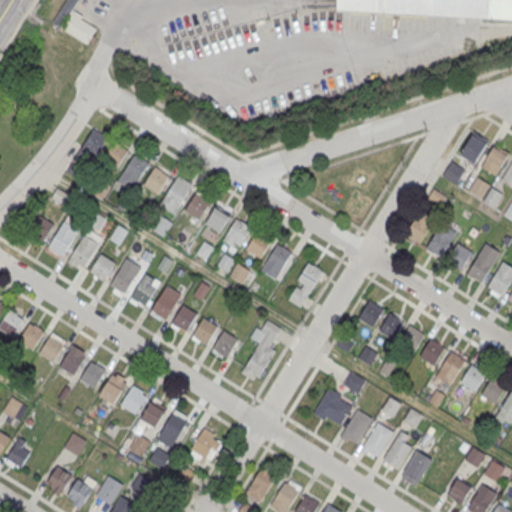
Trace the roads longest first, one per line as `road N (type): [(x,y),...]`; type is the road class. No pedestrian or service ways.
road 1 (residential): [(511,342),(110,93),(80,113)]
road 2 (residential): [(457,105),(204,511)]
road 3 (residential): [(404,511),(0,262)]
road 4 (residential): [(511,87),(242,174)]
road 5 (residential): [(80,113),(0,209)]
